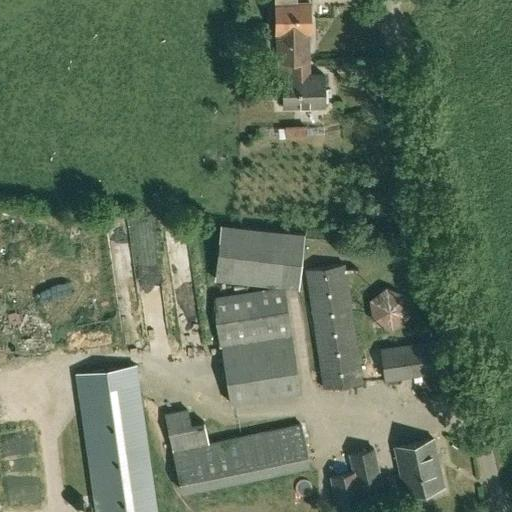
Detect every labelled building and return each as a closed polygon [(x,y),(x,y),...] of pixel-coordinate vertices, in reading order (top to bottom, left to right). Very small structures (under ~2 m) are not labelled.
[(308,59),(308,30),(309,30),(309,1),(307,1),(307,0),(290,0),(291,2),(275,2),(276,31),(277,31),(278,44),(283,44),(284,59),(308,59)] [(308,59),(284,59),(278,59),(278,61),(278,60),(279,75),(283,75),(284,106),(324,105),(323,74),(309,74),(308,59)] [(285,137),(306,136),(306,125),(284,126),(285,137)] [(297,286),(302,235),(222,226),(216,277),(297,286)] [(324,388),(362,382),(343,264),(306,270),(324,388)] [(229,403),(299,392),(282,286),(212,298),(229,403)] [(381,287),(381,327),(413,328),(414,287),(381,287)] [(177,353),(177,339),(158,339),(158,353),(177,353)] [(385,379),(436,372),(432,343),(381,350),(385,379)] [(95,511),(156,511),(136,365),(76,374),(95,511)] [(165,414),(181,490),(309,464),(300,424),(208,443),(204,422),(190,425),(187,410),(165,414)] [(405,494),(443,485),(433,438),(394,447),(405,494)] [(338,508),(384,499),(373,448),(350,453),(354,472),(332,477),(338,508)]
